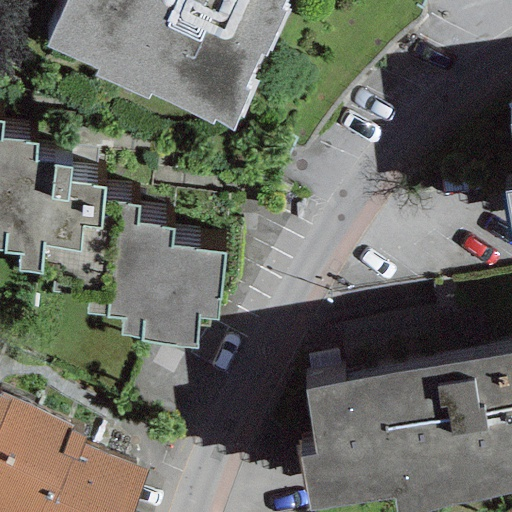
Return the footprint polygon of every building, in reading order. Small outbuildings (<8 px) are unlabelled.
[(63,0),(45,40),(95,63),(92,70),(145,94),(147,90),(209,118),(211,113),(232,123),(249,87),(243,85),(259,49),(265,51),(285,8),(280,6),(282,0),(63,0)] [(0,121),(0,117),(0,116),(0,244),(2,245),(1,250),(20,251),(17,267),(53,273),(51,288),(85,294),(85,311),(119,312),(119,333),(140,334),(140,341),(194,345),(197,312),(215,314),(223,248),(170,240),(172,222),(136,219),(138,201),(101,197),(105,183),(68,178),(70,161),(34,157),(35,139),(0,133),(0,121)] [(511,348),(300,386),(312,451),(298,453),(307,507),(392,492),(396,510),(511,489),(511,348)] [(82,429),(0,392),(0,511),(35,511),(43,492),(56,498),(78,441),(82,429)] [(130,511),(147,467),(78,441),(56,498),(43,492),(35,511),(130,511)]
